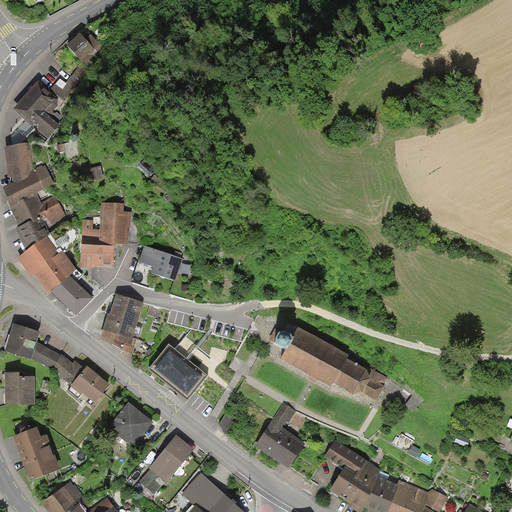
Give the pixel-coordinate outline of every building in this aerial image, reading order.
[(42,1),(41,0),(15,0),(21,11),(42,1)] [(86,40),(80,33),(73,40),(67,46),(87,67),(105,50),(91,35),(86,40)] [(84,78),(75,71),(66,83),(75,90),(84,78)] [(66,83),(61,78),(49,91),(61,102),(63,104),(75,90),(66,83)] [(49,91),(38,81),(13,109),(48,140),(60,126),(49,116),(61,102),(49,91)] [(12,179),(13,184),(28,179),(33,170),(30,142),(4,148),(8,179),(12,179)] [(13,184),(3,188),(10,208),(37,196),(35,194),(54,184),(45,165),(33,170),(28,179),(13,184)] [(54,193),(39,200),(46,216),(51,225),(66,216),(54,193)] [(50,236),(41,218),(46,216),(39,200),(37,196),(10,208),(18,225),(19,227),(16,230),(26,252),(50,236)] [(124,204),(101,203),(100,230),(99,247),(114,248),(114,246),(128,246),(129,228),(130,228),(130,225),(131,213),(124,213),(124,204)] [(93,221),(83,220),(80,268),(93,269),(94,266),(98,266),(113,267),(114,248),(99,247),(100,230),(93,230),(93,221)] [(26,252),(18,259),(31,278),(34,276),(37,279),(49,296),(51,293),(69,277),(76,270),(50,236),(26,252)] [(183,259),(145,246),(139,263),(153,268),(151,274),(176,282),(183,259)] [(192,274),(193,265),(185,264),(184,273),(192,274)] [(77,284),(69,277),(51,293),(67,308),(76,317),(93,300),(77,284)] [(144,304),(117,295),(111,313),(110,315),(108,315),(99,341),(130,352),(133,353),(137,340),(132,338),(144,304)] [(150,304),(147,315),(158,318),(161,308),(150,304)] [(213,360),(228,342),(210,327),(207,332),(196,323),(175,350),(169,345),(149,371),(174,391),(194,365),(185,358),(195,346),(213,360)] [(28,329),(13,325),(5,352),(31,360),(32,358),(37,342),(40,333),(28,329)] [(349,356),(297,328),(291,338),(281,333),(274,344),(276,349),(284,353),(280,360),(332,388),(334,385),(352,396),(363,394),(377,402),(388,379),(367,367),(365,369),(347,360),(349,356)] [(53,370),(61,355),(37,342),(32,358),(53,370)] [(73,363),(61,354),(61,355),(53,370),(52,371),(71,386),(85,369),(75,361),(73,363)] [(90,369),(87,367),(85,369),(71,386),(70,387),(81,395),(82,393),(95,404),(110,385),(90,369)] [(20,373),(5,373),(5,376),(5,406),(35,406),(35,378),(20,378),(20,373)] [(43,380),(40,391),(51,394),(54,383),(43,380)] [(129,403),(109,428),(133,448),(153,423),(142,414),(129,403)] [(296,411),(284,403),(255,447),(259,450),(289,470),(306,444),(283,428),(287,422),(288,423),(296,411)] [(239,419),(227,412),(218,426),(230,434),(239,419)] [(38,428),(14,437),(21,458),(30,482),(60,471),(47,436),(41,438),(38,428)] [(194,450),(177,435),(163,451),(149,468),(150,470),(165,482),(166,483),(194,450)] [(367,462),(335,441),(325,457),(343,470),(329,491),(350,504),(348,508),(355,511),(362,511),(364,509),(378,477),(381,471),(367,462)] [(413,446),(408,454),(416,458),(421,450),(413,446)] [(153,496),(165,482),(150,470),(139,482),(153,496)] [(243,511),(201,473),(182,495),(195,507),(190,511),(243,511)] [(397,485),(378,477),(364,509),(371,511),(388,511),(399,486),(397,485)] [(399,480),(397,485),(399,486),(388,511),(423,511),(426,508),(432,511),(440,511),(448,497),(432,489),(430,493),(399,480)] [(71,482),(41,503),(47,511),(106,511),(113,507),(107,497),(87,511),(84,511),(80,507),(88,502),(75,485),(73,485),(71,482)]
